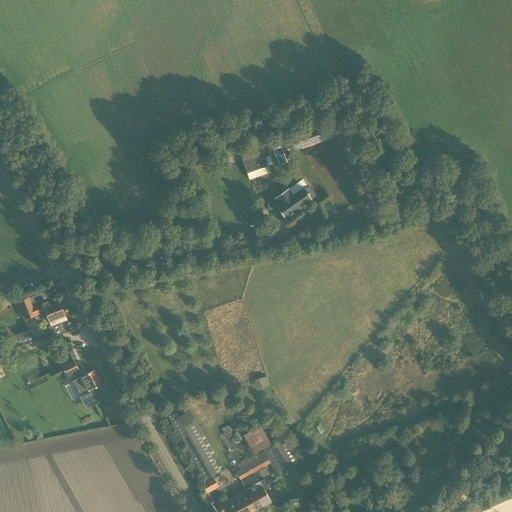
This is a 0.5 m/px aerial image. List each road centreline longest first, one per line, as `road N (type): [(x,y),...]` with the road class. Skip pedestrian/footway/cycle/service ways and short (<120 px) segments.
road 1 (unclassified): [(197,511),(64,274)]
road 2 (unclassified): [(64,274),(230,235)]
road 3 (unclassified): [(64,274),(0,163)]
